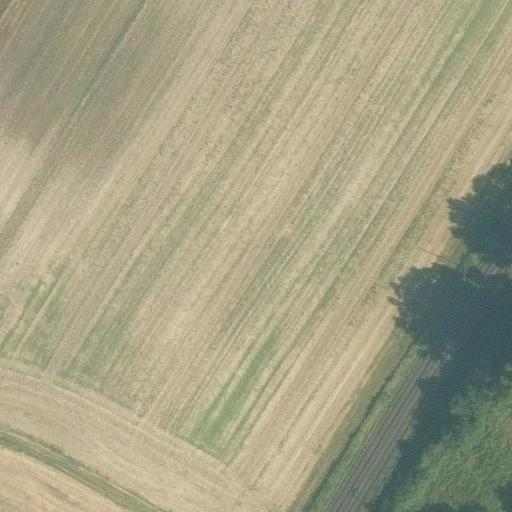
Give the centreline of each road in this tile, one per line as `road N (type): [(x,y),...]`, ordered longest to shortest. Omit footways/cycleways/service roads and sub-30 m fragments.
road 1 (track): [(511,163),(296,511)]
road 2 (track): [(162,511),(57,454),(0,434)]
